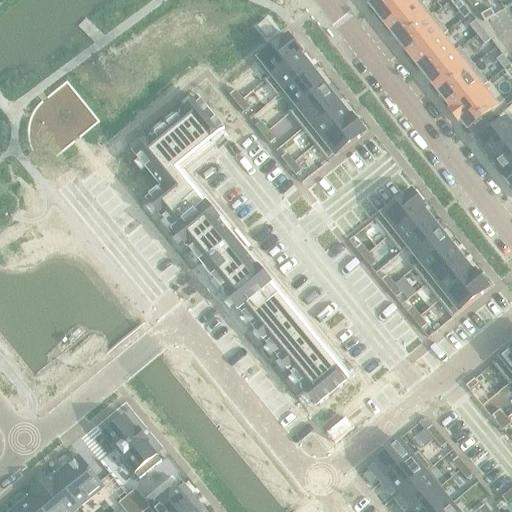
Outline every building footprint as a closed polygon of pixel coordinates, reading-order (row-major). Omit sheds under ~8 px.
[(377,0),(370,6),(376,15),(375,16),(382,26),(384,25),(385,26),(417,0),(377,0)] [(418,0),(417,0),(385,26),(398,42),(397,43),(397,44),(432,17),(431,16),(418,0)] [(458,0),(452,0),(450,2),(458,11),(464,6),(458,0)] [(491,9),(480,15),(484,22),(495,16),(491,9)] [(432,17),(397,44),(398,44),(399,43),(412,60),(441,37),(442,38),(447,33),(433,15),(431,16),(432,17)] [(266,20),(258,27),(266,38),(275,31),(266,20)] [(476,22),(470,26),(477,36),(483,31),(476,22)] [(483,31),(477,36),(484,45),(491,40),(483,31)] [(288,36),(255,63),(267,79),(268,79),(300,54),(300,55),(302,54),(288,36)] [(441,37),(412,60),(425,76),(424,77),(424,78),(455,54),(454,53),(442,38),(441,37)] [(455,54),(424,78),(425,78),(426,77),(438,93),(437,94),(438,95),(474,66),(460,48),(454,53),(455,54)] [(267,79),(264,81),(277,99),(281,96),(281,95),(312,70),(300,55),(300,54),(268,79),(267,79)] [(503,55),(496,60),(504,70),(510,65),(503,55)] [(474,66),(438,95),(439,94),(452,110),(452,111),(487,83),(474,66)] [(312,70),(281,95),(281,96),(293,110),(293,111),(325,86),(312,70)] [(452,110),(450,111),(459,123),(461,122),(468,130),(497,107),(482,88),(488,84),(487,83),(452,111),(452,110)] [(293,110),(289,113),(302,130),(338,102),(325,86),(293,111),(293,110)] [(235,91),(229,96),(237,105),(243,100),(235,91)] [(243,100),(237,105),(244,115),(251,110),(243,100)] [(199,101),(134,154),(162,188),(147,200),(317,408),(349,382),(177,171),(225,132),(199,101)] [(338,102),(302,130),(315,146),(350,118),(350,117),(338,102)] [(350,118),(315,146),(328,163),(365,133),(352,116),(350,117),(350,118)] [(511,128),(505,120),(477,142),(491,159),(511,142),(511,128)] [(261,122),(255,127),(263,137),(269,132),(261,122)] [(269,132),(263,137),(270,146),(277,141),(269,132)] [(511,142),(491,159),(503,174),(503,175),(511,168),(511,142)] [(287,153),(281,159),(288,168),(295,163),(287,153)] [(295,163),(288,168),(296,178),(302,173),(295,163)] [(503,174),(501,176),(511,190),(511,168),(503,175),(503,174)] [(412,192),(374,221),(388,238),(423,210),(424,211),(426,209),(412,192)] [(423,210),(388,238),(401,255),(409,249),(408,248),(436,226),(424,211),(423,210)] [(436,226),(408,248),(409,249),(420,263),(421,264),(449,242),(436,226)] [(420,263),(413,269),(426,286),(461,258),(449,242),(421,264),(420,263)] [(361,244),(355,249),(363,259),(369,254),(361,244)] [(369,254),(363,259),(370,268),(377,263),(369,254)] [(461,258),(426,286),(438,302),(474,274),(473,273),(461,258)] [(474,274),(438,302),(452,319),(489,289),(475,271),(473,273),(474,274)] [(387,276),(381,281),(388,290),(395,285),(387,276)] [(395,285),(388,290),(396,300),(402,295),(395,285)] [(413,307),(406,312),(414,322),(420,317),(413,307)] [(420,317),(414,322),(422,332),(428,326),(420,317)] [(511,348),(492,365),(510,386),(511,383),(511,348)] [(474,379),(465,387),(470,393),(479,385),(474,379)] [(502,413),(493,421),(498,427),(507,419),(502,413)] [(107,434),(104,436),(139,480),(161,462),(146,443),(148,442),(138,430),(136,431),(126,418),(118,424),(113,423),(106,429),(107,434)] [(511,425),(507,419),(498,427),(503,433),(511,425)] [(432,426),(426,431),(434,440),(440,435),(432,426)] [(426,430),(411,442),(419,451),(419,452),(434,440),(426,431),(426,430)] [(440,435),(434,440),(442,450),(448,445),(440,435)] [(398,442),(367,467),(381,484),(412,458),(411,457),(398,442)] [(412,458),(381,484),(393,500),(394,499),(393,499),(427,473),(429,471),(429,472),(433,469),(419,452),(419,451),(411,457),(412,458)] [(55,476),(54,477),(79,508),(105,488),(79,456),(55,476)] [(458,457),(452,462),(460,472),(466,467),(458,457)] [(466,467),(460,472),(468,481),(474,476),(466,467)] [(427,473),(393,499),(394,499),(403,511),(410,511),(438,490),(439,491),(440,489),(442,488),(429,472),(429,471),(427,473)] [(53,474),(27,495),(29,497),(30,496),(42,511),(75,511),(79,508),(54,477),(55,476),(53,474)] [(181,483),(150,509),(152,511),(180,511),(195,500),(181,483)] [(136,489),(127,496),(139,511),(146,511),(151,508),(136,489)] [(438,490),(410,511),(442,511),(451,505),(439,491),(438,490)] [(511,491),(511,490),(501,498),(506,504),(511,499),(511,491)] [(29,497),(10,511),(42,511),(30,496),(29,497)] [(139,511),(127,496),(118,504),(124,511),(139,511)] [(204,511),(195,500),(180,511),(204,511)]
